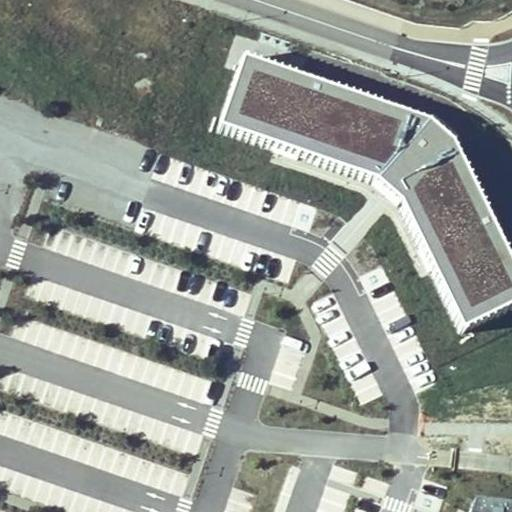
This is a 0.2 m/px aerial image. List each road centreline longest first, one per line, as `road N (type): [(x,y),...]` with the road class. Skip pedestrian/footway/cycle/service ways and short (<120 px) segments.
road 1 (unclassified): [(263,0),(394,45)]
road 2 (unclassified): [(394,45),(511,96)]
